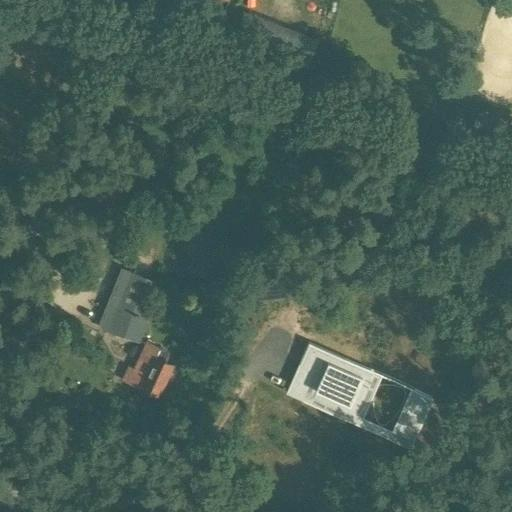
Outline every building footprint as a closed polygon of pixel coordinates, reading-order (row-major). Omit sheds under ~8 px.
[(66,232),(52,255),(75,268),(89,245),(66,232)] [(117,289),(113,303),(139,314),(157,273),(130,261),(117,289)] [(111,302),(101,327),(140,342),(149,318),(139,314),(113,303),(111,302)] [(148,341),(131,380),(161,394),(175,364),(164,359),(168,350),(148,341)] [(326,361),(313,391),(348,405),(360,376),(326,361)] [(431,398),(413,390),(394,434),(412,442),(431,398)]
